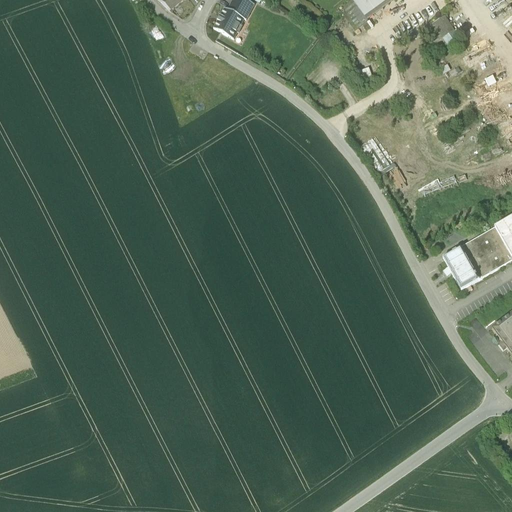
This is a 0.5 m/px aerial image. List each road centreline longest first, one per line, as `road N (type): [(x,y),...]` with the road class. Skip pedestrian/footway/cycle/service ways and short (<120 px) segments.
road 1 (unclassified): [(503,402),(461,347),(339,139),(282,89),(191,36)]
road 2 (unclassified): [(347,511),(503,402)]
